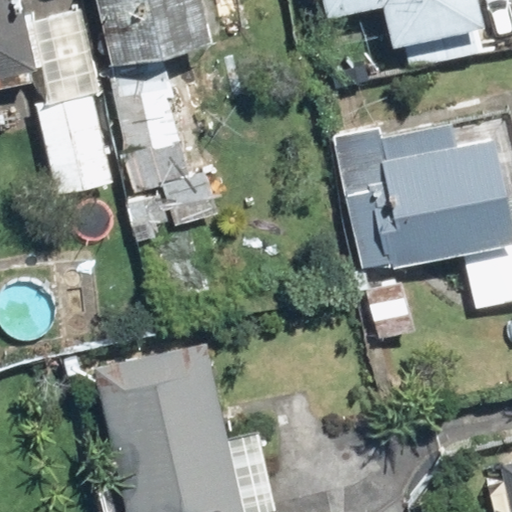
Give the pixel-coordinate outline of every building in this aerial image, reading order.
[(28,0),(0,0),(0,76),(35,69),(58,186),(115,175),(98,84),(106,82),(90,0),(75,0),(30,9),(28,0)] [(104,0),(117,55),(217,33),(214,20),(252,11),(249,0),(104,0)] [(332,0),(333,2),(340,0),(394,0),(401,28),(491,8),(489,0),(332,0)] [(204,71),(116,90),(137,185),(126,188),(137,236),(162,231),(159,218),(175,214),(176,222),(229,211),(216,153),(200,156),(194,131),(216,127),(204,71)] [(382,117),(336,127),(364,260),(462,240),(475,300),(511,292),(511,140),(508,120),(462,130),(458,111),(384,127),(382,117)] [(408,271),(368,280),(380,330),(419,322),(408,271)] [(253,511),(214,326),(98,350),(132,511),(253,511)] [(511,511),(511,448),(502,450),(511,495),(511,511)]
